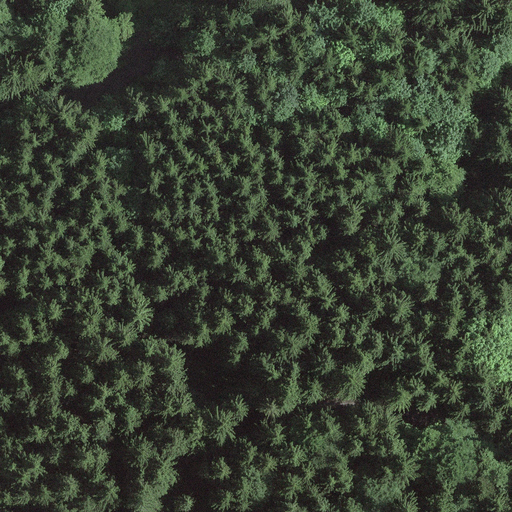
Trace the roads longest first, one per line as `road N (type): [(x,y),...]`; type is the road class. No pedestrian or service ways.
road 1 (track): [(142,511),(155,465),(239,421),(350,409),(511,436)]
road 2 (track): [(148,50),(281,78),(511,190)]
